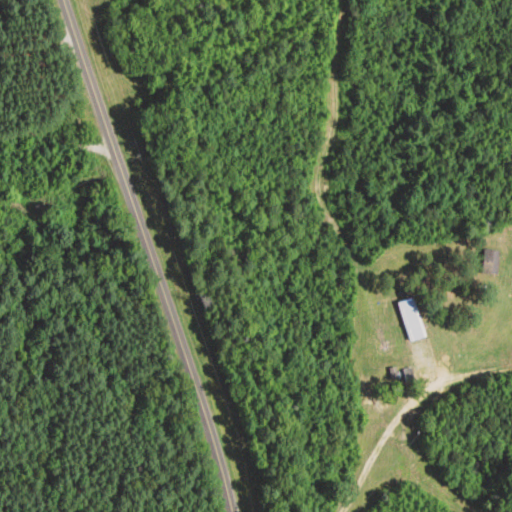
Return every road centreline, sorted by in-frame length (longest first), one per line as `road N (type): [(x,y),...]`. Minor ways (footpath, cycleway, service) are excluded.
road 1 (tertiary): [(235,511),(201,408),(170,265),(76,0)]
road 2 (residential): [(179,306),(230,313),(324,303),(404,281),(484,233),(505,165)]
road 3 (residential): [(235,504),(285,487),(511,449)]
road 4 (residential): [(136,165),(0,132)]
